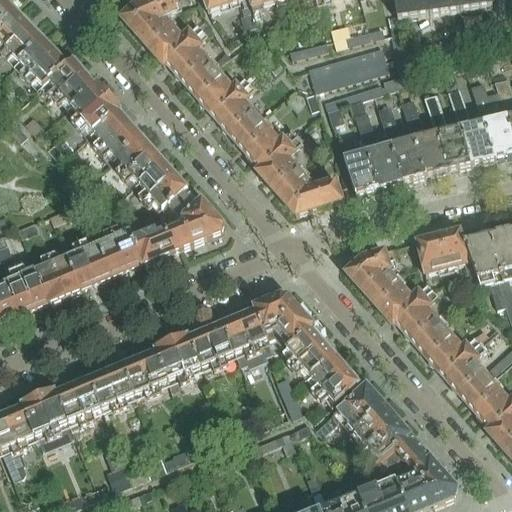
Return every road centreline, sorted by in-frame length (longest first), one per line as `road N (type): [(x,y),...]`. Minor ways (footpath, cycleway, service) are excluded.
road 1 (residential): [(506,511),(495,487),(288,251)]
road 2 (residential): [(80,15),(288,251)]
road 3 (residential): [(288,251),(69,349),(0,370)]
road 4 (residential): [(288,251),(344,230),(511,192)]
